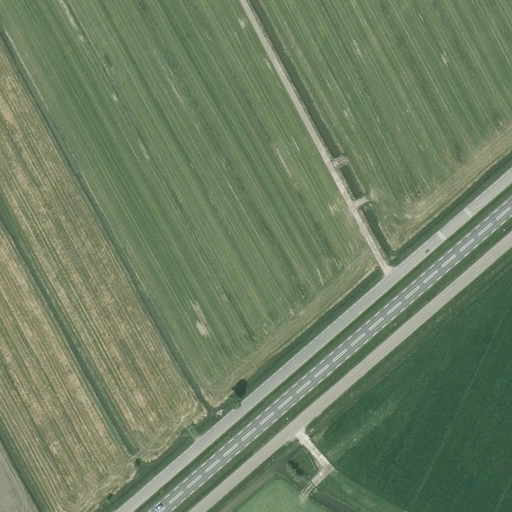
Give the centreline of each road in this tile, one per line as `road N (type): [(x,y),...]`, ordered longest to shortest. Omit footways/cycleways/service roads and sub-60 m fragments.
road 1 (unclassified): [(121,511),(511,169)]
road 2 (secondary): [(157,511),(511,200)]
road 3 (unclassified): [(196,511),(511,239)]
road 4 (track): [(391,272),(244,0)]
